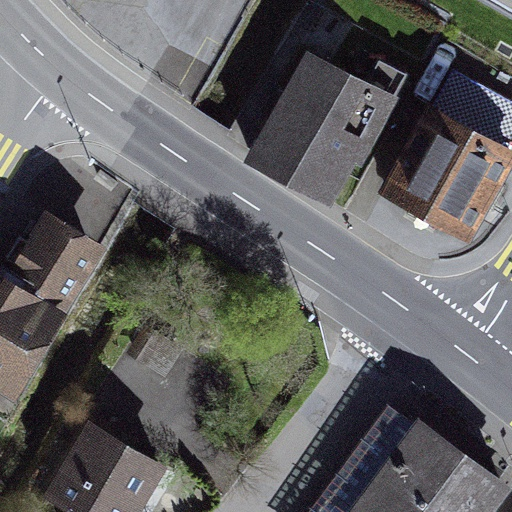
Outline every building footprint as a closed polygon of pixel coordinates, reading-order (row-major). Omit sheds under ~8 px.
[(368,70),(305,36),(242,154),(332,202),(357,156),(366,161),(404,89),(398,86),(408,68),(378,52),(368,70)] [(437,99),(429,94),(379,187),(472,237),(511,163),(511,99),(454,68),(437,99)] [(9,262),(0,256),(0,384),(16,394),(108,238),(45,202),(9,262)] [(160,320),(136,355),(166,375),(190,340),(160,320)] [(483,511),(510,477),(416,407),(410,415),(388,398),(302,511),(483,511)] [(138,511),(169,458),(88,412),(44,490),(65,502),(59,511),(138,511)]
